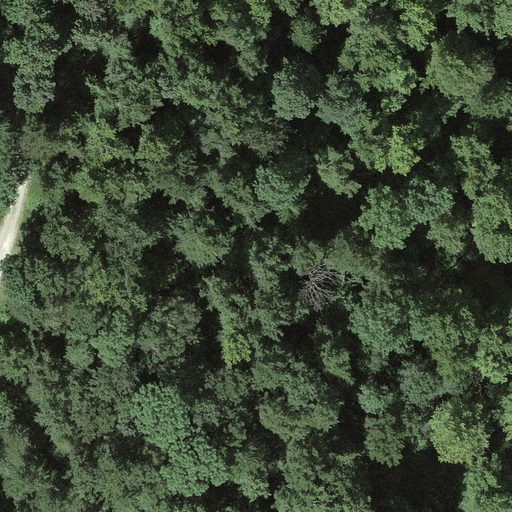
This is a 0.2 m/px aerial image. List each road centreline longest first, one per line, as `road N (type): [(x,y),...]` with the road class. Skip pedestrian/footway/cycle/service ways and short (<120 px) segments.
road 1 (track): [(460,511),(430,296),(333,0)]
road 2 (track): [(0,66),(21,168),(0,256)]
